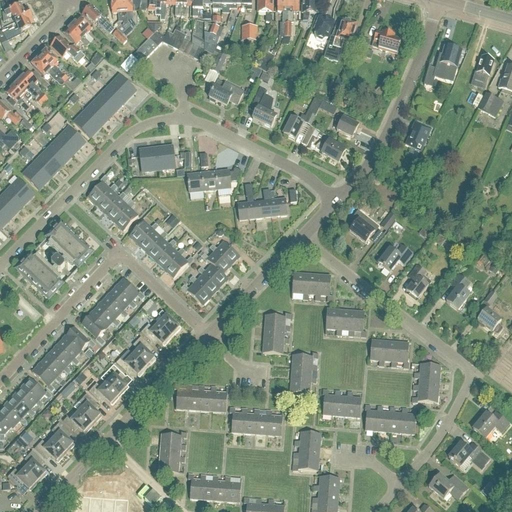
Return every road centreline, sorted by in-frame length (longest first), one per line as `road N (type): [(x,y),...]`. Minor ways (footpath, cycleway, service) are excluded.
road 1 (residential): [(0,266),(126,137),(153,123),(209,127),(300,173),(334,203)]
road 2 (residential): [(207,337),(119,253),(0,381)]
road 3 (residential): [(334,203),(387,134),(439,0)]
road 4 (residential): [(473,373),(301,237)]
road 5 (residential): [(106,442),(207,337)]
road 6 (residential): [(207,337),(301,237)]
road 7 (residential): [(398,486),(438,439),(473,373)]
